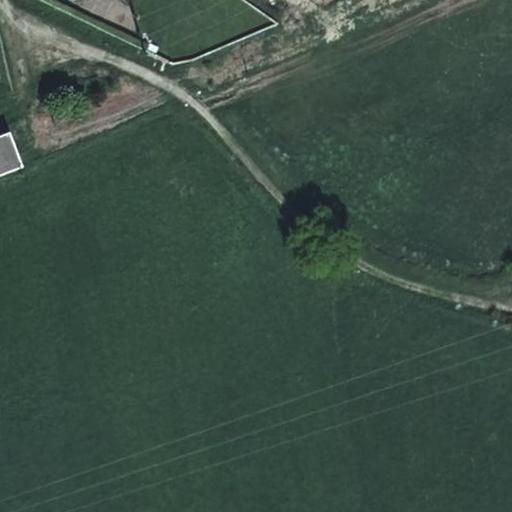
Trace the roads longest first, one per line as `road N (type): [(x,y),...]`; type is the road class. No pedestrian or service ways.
road 1 (track): [(0,0),(4,19),(150,75),(210,114),(301,219),(355,263),(511,313)]
road 2 (track): [(355,263),(347,343),(369,511)]
